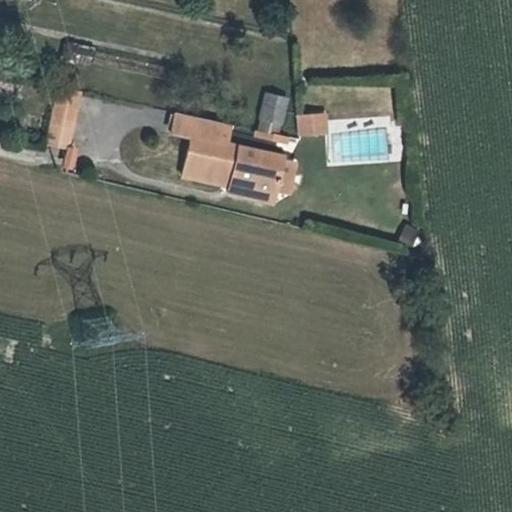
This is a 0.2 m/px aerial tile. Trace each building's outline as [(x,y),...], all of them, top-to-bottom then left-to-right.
[(48,145),(69,149),(81,92),(61,87),(48,145)] [(290,100),(265,95),(257,129),(281,135),(290,100)] [(302,118),(303,130),(328,128),(328,117),(302,118)] [(176,140),(181,141),(195,145),(190,166),(187,182),(234,193),(235,191),(278,201),(278,197),(285,169),(285,166),(231,152),(234,133),(180,120),(176,140)] [(329,137),(328,128),(303,130),(303,138),(329,137)] [(176,163),(190,166),(195,145),(181,141),(176,163)] [(298,172),(285,169),(278,197),(292,200),(298,172)] [(276,211),(278,201),(235,191),(234,193),(233,200),(276,211)]
